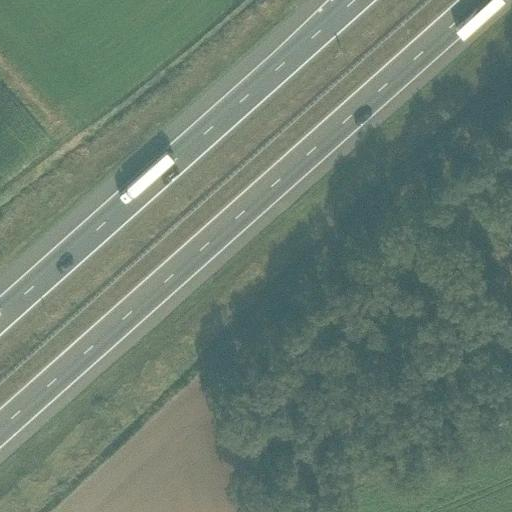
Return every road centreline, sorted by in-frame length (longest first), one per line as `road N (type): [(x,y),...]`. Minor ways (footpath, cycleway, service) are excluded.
road 1 (motorway): [(0,430),(482,0)]
road 2 (motorway): [(353,0),(0,315)]
